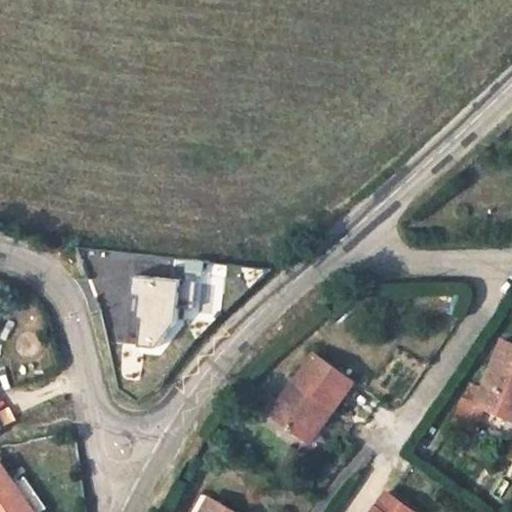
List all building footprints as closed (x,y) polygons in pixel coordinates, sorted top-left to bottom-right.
[(186,311),(189,283),(141,278),(139,298),(147,299),(145,321),(149,322),(146,349),(164,351),(185,326),(186,311)] [(201,312),(204,285),(189,283),(186,311),(201,312)] [(511,343),(502,340),(486,381),(477,378),(471,392),(469,391),(458,417),(483,428),(491,408),(511,416),(511,343)] [(278,412),(312,437),(341,400),(345,403),(358,385),(321,356),(278,412)] [(341,400),(312,437),(317,442),(345,403),(341,400)] [(0,407),(0,430),(11,423),(0,407)] [(0,511),(31,511),(15,484),(2,463),(0,464),(0,511)] [(31,511),(46,511),(47,511),(25,477),(15,484),(31,511)] [(413,511),(386,493),(373,511),(413,511)] [(201,511),(234,511),(210,498),(201,511)]
